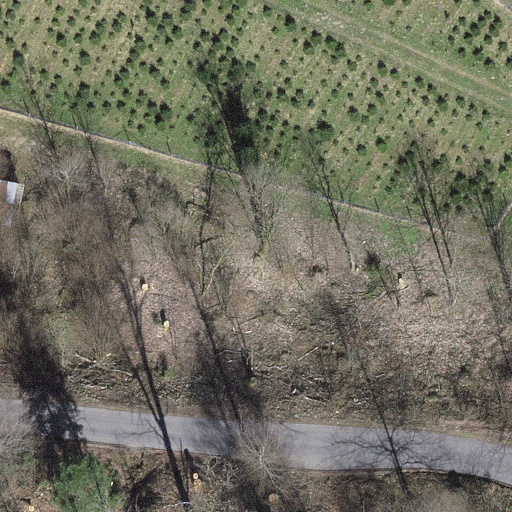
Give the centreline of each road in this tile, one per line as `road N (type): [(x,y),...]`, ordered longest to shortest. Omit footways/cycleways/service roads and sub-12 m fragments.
road 1 (unclassified): [(511,458),(0,411)]
road 2 (track): [(511,105),(287,0)]
